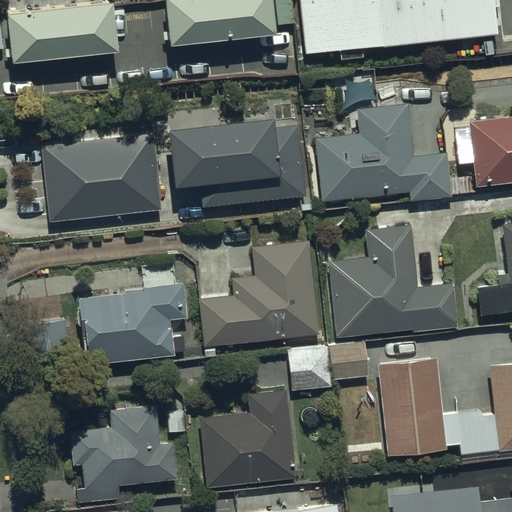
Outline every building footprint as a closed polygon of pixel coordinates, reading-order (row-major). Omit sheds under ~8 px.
[(276,0),(167,0),(172,47),(280,36),(276,0)] [(293,0),(277,0),(280,24),(295,23),(293,0)] [(499,39),(494,0),(301,0),(309,61),(499,39)] [(113,1),(6,12),(11,63),(119,52),(113,1)] [(405,98),(356,103),(358,126),(314,131),(321,194),(405,185),(406,196),(449,191),(444,147),(411,150),(405,98)] [(268,102),(166,114),(173,171),(198,168),(202,199),(303,188),(296,117),(270,120),(268,102)] [(511,104),(464,110),(472,177),(511,172),(511,104)] [(151,124),(40,137),(49,215),(160,202),(151,124)] [(511,212),(499,215),(506,265),(495,267),(496,273),(474,276),(478,306),(511,301),(511,212)] [(410,218),(365,222),(368,250),(326,254),(334,335),(459,321),(454,274),(416,278),(410,218)] [(306,233),(250,240),(253,267),(230,270),(232,287),(196,292),(202,342),(318,327),(306,233)] [(186,274),(77,285),(81,321),(85,321),(89,356),(174,347),(170,312),(189,311),(186,274)] [(66,312),(26,318),(31,358),(72,353),(66,312)] [(362,336),(327,339),(330,374),(366,370),(362,336)] [(327,339),(286,343),(289,385),(331,381),(330,374),(327,339)] [(436,349),(378,355),(387,445),(449,439),(446,407),(442,407),(436,349)] [(511,353),(488,356),(494,406),(499,443),(511,441),(511,353)] [(246,406),(198,410),(204,479),(293,471),(285,381),(245,385),(246,406)] [(156,393),(109,398),(111,417),(69,422),(72,455),(82,454),(86,493),(120,489),(118,477),(178,470),(174,432),(161,434),(156,393)] [(481,402),(454,406),(460,449),(499,443),(494,406),(482,408),(481,402)] [(477,477),(389,489),(392,511),(511,511),(511,489),(479,494),(477,477)] [(338,511),(337,494),(231,505),(232,511),(338,511)] [(135,511),(134,500),(55,509),(55,511),(135,511)]
